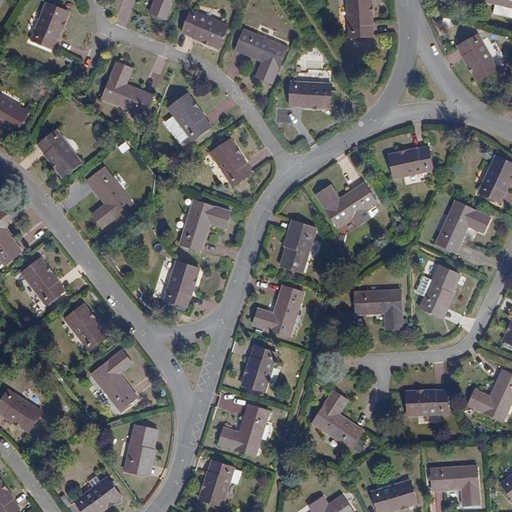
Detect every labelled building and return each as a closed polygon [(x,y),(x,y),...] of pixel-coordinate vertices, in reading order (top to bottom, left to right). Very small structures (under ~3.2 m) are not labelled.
[(173,0),(156,0),(151,14),(165,19),(173,0)] [(370,0),(347,0),(350,38),(373,37),(370,0)] [(511,0),(492,0),(490,13),(511,18),(511,0)] [(47,4),(32,41),(52,49),(68,12),(47,4)] [(228,27),(191,11),(182,33),(219,48),(228,27)] [(287,48),(245,30),(236,51),(263,62),(257,78),(272,84),(287,48)] [(481,46),(461,56),(481,92),(502,81),(481,46)] [(132,69),(117,63),(102,98),(146,117),(154,97),(126,85),(132,69)] [(330,85),(292,83),(291,106),(328,108),(330,85)] [(187,94),(170,107),(194,140),(211,127),(187,94)] [(28,111),(0,95),(0,120),(18,130),(28,111)] [(57,131),(39,145),(63,176),(81,162),(57,131)] [(231,140),(211,153),(233,186),(253,173),(231,140)] [(126,142),(118,147),(122,154),(130,148),(126,142)] [(436,182),(431,160),(392,167),(397,190),(436,182)] [(511,173),(501,169),(483,206),(503,215),(511,196),(511,173)] [(133,204),(107,170),(90,183),(106,204),(93,214),(103,228),(133,204)] [(333,196),(319,205),(339,237),(377,212),(366,193),(341,209),(333,196)] [(195,200),(181,244),(201,251),(210,223),(225,228),(231,212),(195,200)] [(458,213),(439,254),(459,263),(471,237),(486,244),(494,229),(458,213)] [(11,214),(0,221),(0,261),(9,273),(25,260),(8,237),(20,226),(11,214)] [(320,239),(299,232),(285,276),(306,282),(320,239)] [(199,269),(178,262),(165,300),(187,307),(199,269)] [(27,282),(51,313),(69,299),(45,268),(27,282)] [(463,288),(442,278),(423,318),(444,329),(463,288)] [(295,345),(310,301),(289,295),(280,323),(263,318),(258,334),(295,345)] [(404,302),(356,303),(357,325),(387,325),(388,341),(405,340),(404,302)] [(87,314),(69,328),(93,359),(111,345),(87,314)] [(283,363),(261,356),(249,394),(270,400),(283,363)] [(126,359),(97,383),(125,419),(142,406),(124,382),(136,372),(126,359)] [(471,416),(506,431),(511,416),(511,384),(505,381),(493,407),(478,400),(471,416)] [(47,423),(13,400),(0,419),(34,442),(47,423)] [(350,412),(336,402),(314,435),(353,460),(365,442),(341,425),(350,412)] [(449,402),(409,404),(410,426),(451,424),(449,402)] [(261,466),(276,421),(255,415),(246,443),(229,438),(224,455),(261,466)] [(163,441),(141,436),(130,480),(153,485),(163,441)] [(230,511),(241,479),(218,473),(205,511),(210,511),(230,511)] [(481,511),(479,478),(434,480),(435,502),(465,500),(465,511),(481,511)] [(21,511),(1,485),(0,485),(0,511),(21,511)] [(511,488),(503,495),(511,506),(511,488)] [(112,489),(80,511),(118,511),(125,507),(112,489)] [(419,511),(414,491),(376,502),(378,511),(419,511)]
